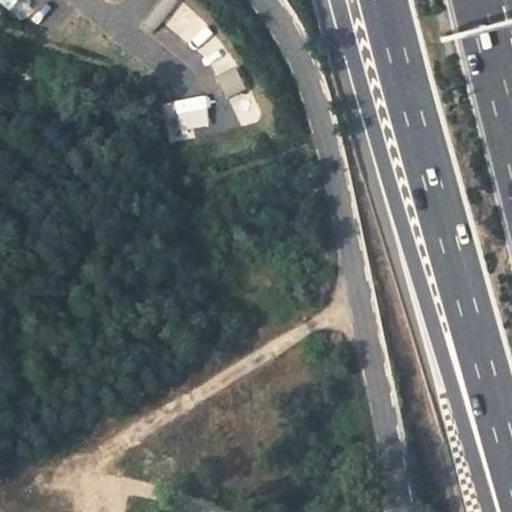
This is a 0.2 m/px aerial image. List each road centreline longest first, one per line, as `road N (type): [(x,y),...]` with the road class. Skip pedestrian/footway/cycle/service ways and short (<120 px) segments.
road 1 (trunk): [(335,0),(489,511)]
road 2 (residential): [(266,0),(290,35),(327,134),(402,511)]
road 3 (trunk): [(388,0),(511,480)]
